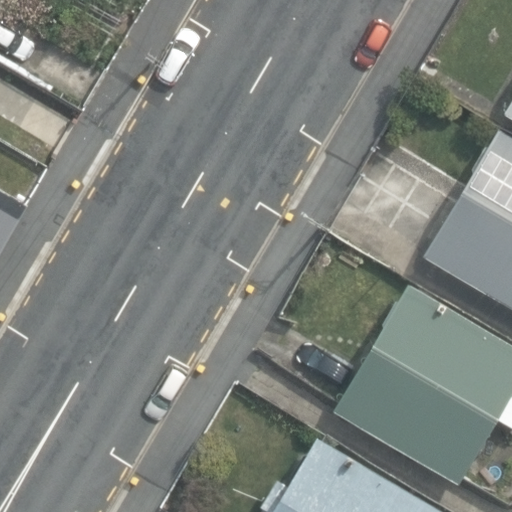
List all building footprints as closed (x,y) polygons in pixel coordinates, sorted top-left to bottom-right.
[(511,78),(498,102),(511,109),(511,78)] [(511,142),(494,132),(421,259),(511,310),(511,142)] [(0,250),(27,205),(0,188),(0,250)] [(331,399),(455,472),(493,408),(511,418),(511,338),(404,275),(331,399)] [(442,511),(316,436),(287,485),(277,478),(260,507),(269,511),(442,511)]
